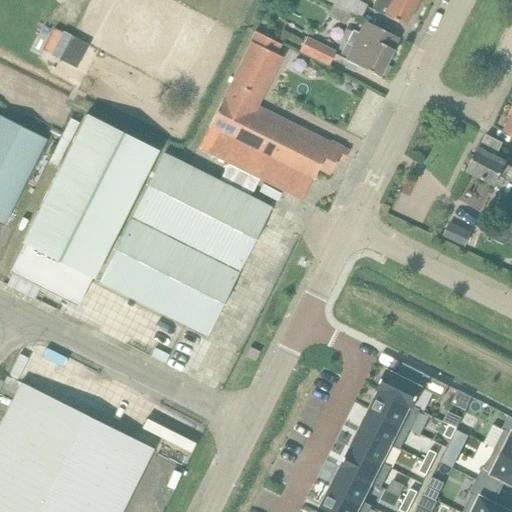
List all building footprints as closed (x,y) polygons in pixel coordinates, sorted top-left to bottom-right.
[(324,0),(333,4),(350,12),(361,18),(366,6),(355,0),(324,0)] [(375,11),(387,17),(405,26),(418,0),(375,0),(374,4),(375,11)] [(350,12),(333,4),(327,17),(344,25),(350,12)] [(346,60),(379,77),(393,50),(398,38),(365,22),(359,33),(353,30),(346,44),(352,47),(346,60)] [(281,45),(255,32),(198,149),(227,163),(261,180),(302,201),(318,170),(330,175),(338,159),(343,162),(349,151),(257,106),(282,57),(276,54),(281,45)] [(306,38),(299,52),(329,66),(335,52),(306,38)] [(91,278),(93,279),(158,150),(87,114),(22,243),(24,244),(9,272),(77,307),(91,278)] [(0,115),(0,223),(3,225),(12,207),(46,139),(0,115)] [(478,148),(467,171),(485,180),(495,185),(500,174),(511,179),(511,167),(506,164),(507,161),(497,156),(503,143),(486,135),(479,148),(478,148)] [(218,180),(164,152),(100,283),(207,337),(271,207),(253,197),(261,180),(227,163),(218,180)] [(263,227),(287,238),(296,219),(272,208),(263,227)] [(485,234),(506,244),(511,232),(511,231),(491,221),(485,234)] [(450,226),(444,240),(465,249),(472,236),(450,226)] [(244,297),(253,273),(244,270),(235,293),(244,297)] [(45,331),(40,341),(59,351),(64,341),(45,331)] [(17,337),(10,358),(19,361),(26,340),(17,337)] [(29,341),(27,350),(50,356),(52,347),(29,341)] [(250,347),(246,357),(255,361),(259,352),(250,347)] [(36,358),(32,367),(62,379),(65,370),(36,358)] [(387,369),(378,387),(380,388),(414,406),(423,388),(442,398),(448,386),(425,374),(419,385),(387,369)] [(121,511),(153,449),(21,383),(0,424),(0,511),(121,511)] [(380,388),(369,410),(410,430),(411,427),(421,409),(414,406),(380,388)] [(369,410),(359,429),(391,445),(400,450),(410,430),(369,410)] [(454,414),(449,425),(456,429),(462,418),(454,414)] [(504,430),(494,449),(511,457),(511,417),(508,416),(502,429),(504,430)] [(462,418),(456,429),(463,432),(468,421),(462,418)] [(449,425),(443,436),(451,439),(456,429),(449,425)] [(359,429),(350,447),(382,463),(391,445),(359,429)] [(350,447),(340,468),(372,484),(381,488),(391,467),(382,463),(350,447)] [(483,467),(476,480),(500,492),(506,480),(511,483),(511,457),(494,449),(487,464),(485,468),(483,467)] [(429,450),(424,461),(431,465),(437,454),(429,450)] [(424,461),(419,472),(426,475),(431,465),(424,461)] [(340,468),(331,486),(363,502),(372,484),(340,468)] [(471,495),(462,511),(509,511),(494,504),(500,492),(476,480),(469,494),(471,495)] [(331,486),(321,507),(330,511),(368,511),(372,506),(363,502),(331,486)] [(410,489),(405,500),(412,503),(418,492),(410,489)] [(405,500),(400,510),(402,511),(407,511),(412,503),(405,500)]
